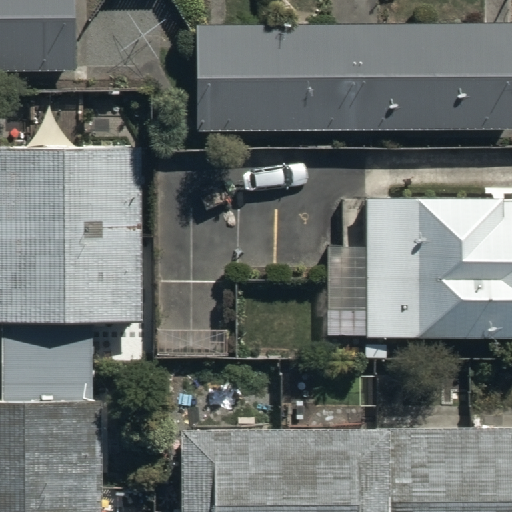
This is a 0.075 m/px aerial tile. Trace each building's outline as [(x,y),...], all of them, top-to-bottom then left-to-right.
[(72,0),(0,0),(0,59),(73,59),(72,0)] [(511,9),(191,14),(192,120),(511,115),(511,9)] [(0,143),(0,320),(1,320),(2,400),(0,400),(0,511),(95,511),(94,395),(90,395),(89,321),(140,320),(138,142),(0,143)] [(496,182),(362,183),(362,199),(340,199),(340,256),(361,256),(362,323),(511,322),(511,188),(496,189),(496,182)] [(385,405),(177,405),(177,511),(511,511),(511,414),(386,415),(385,405)]
